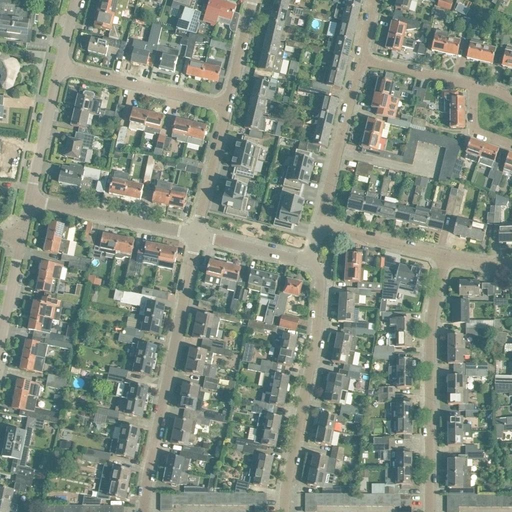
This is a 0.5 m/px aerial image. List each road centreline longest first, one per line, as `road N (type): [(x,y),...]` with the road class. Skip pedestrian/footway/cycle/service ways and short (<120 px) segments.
road 1 (residential): [(142,511),(192,236)]
road 2 (residential): [(431,511),(432,317),(443,257)]
road 3 (residential): [(290,511),(315,266)]
road 4 (residential): [(319,229),(361,60)]
road 5 (residential): [(222,105),(54,65)]
road 6 (residential): [(192,236),(24,199)]
road 7 (residential): [(24,199),(54,65)]
road 8 (residential): [(192,236),(222,105)]
road 9 (residential): [(443,257),(319,229)]
road 10 (residential): [(315,266),(192,236)]
